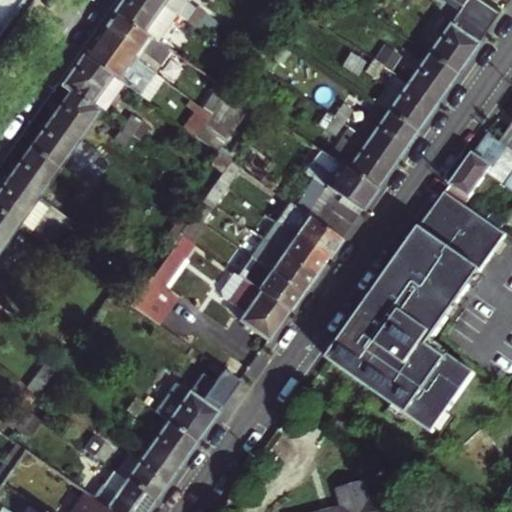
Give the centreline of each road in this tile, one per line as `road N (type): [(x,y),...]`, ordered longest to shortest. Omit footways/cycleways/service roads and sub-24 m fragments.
road 1 (residential): [(511,44),(182,511)]
road 2 (residential): [(0,109),(78,0)]
